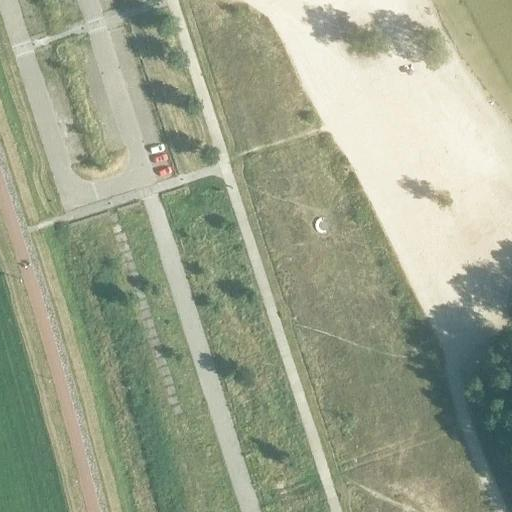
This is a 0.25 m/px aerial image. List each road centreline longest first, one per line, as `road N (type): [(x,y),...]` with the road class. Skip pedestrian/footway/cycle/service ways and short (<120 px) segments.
road 1 (track): [(108,204),(174,417)]
road 2 (residential): [(72,200),(8,0)]
